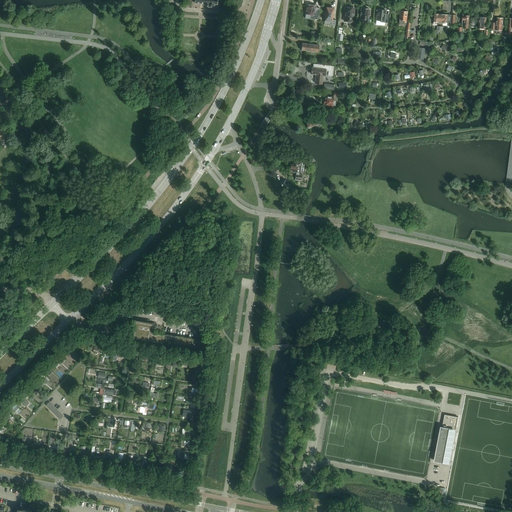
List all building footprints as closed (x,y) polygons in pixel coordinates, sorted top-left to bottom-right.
[(308,5),(307,4),(306,16),(310,17),(310,15),(315,15),(316,6),(311,5),(310,4),(309,4),(308,5)] [(325,12),(324,25),(335,26),(336,20),(333,20),(333,13),(334,8),(326,7),(325,12)] [(346,21),(346,22),(345,22),(346,22),(351,23),(352,22),(353,22),(354,16),(354,13),(354,8),(345,8),(344,21),(346,21)] [(370,16),(370,11),(369,11),(369,9),(365,9),(365,8),(361,8),(360,19),(361,19),(360,22),(368,22),(368,25),(371,25),(371,20),(368,20),(369,16),(370,16)] [(385,15),(386,11),(377,10),(376,20),(380,21),(380,22),(388,23),(389,16),(386,16),(385,15)] [(407,22),(408,12),(405,11),(404,10),(403,10),(402,11),(401,11),(400,21),(400,24),(406,25),(407,22)] [(503,26),(503,18),(497,18),(496,23),(492,23),(492,29),(495,29),(495,30),(502,30),(502,29),(503,26)] [(319,46),(302,43),(301,51),(318,53),(319,46)] [(326,70),(312,68),(311,74),(317,75),(317,77),(316,77),(315,83),(322,84),(323,78),(322,78),(322,76),(325,76),(326,70)] [(333,97),(325,96),(325,100),(324,100),(324,101),(323,103),(324,104),(329,105),(329,106),(333,107),(333,105),(335,106),(336,102),(333,101),(334,96),(338,96),(339,93),(334,92),(333,97)] [(319,118),(322,117),(322,115),(313,114),(315,120),(314,120),(314,119),(309,121),(307,122),(309,126),(308,127),(308,128),(310,129),(311,128),(314,127),(315,129),(321,127),(319,118)] [(300,173),(300,171),(305,171),(305,166),(301,166),(301,163),(295,162),(295,165),(291,165),(291,166),(290,167),(291,168),(291,172),(296,173),(296,174),(295,181),(302,181),(303,175),(299,174),(300,173)] [(208,342),(157,333),(157,334),(156,334),(155,334),(154,334),(153,334),(153,333),(152,333),(152,332),(151,332),(151,331),(151,330),(151,329),(151,328),(152,328),(152,327),(153,327),(153,323),(135,320),(132,338),(206,351),(208,342)] [(63,416),(50,402),(46,405),(60,419),(63,416)] [(456,429),(443,427),(441,427),(434,461),(436,462),(450,464),(450,462),(451,462),(453,450),(450,450),(451,443),(454,444),(456,432),(456,429)]
